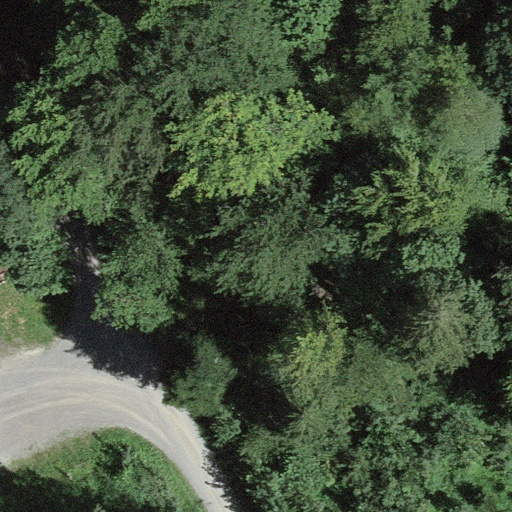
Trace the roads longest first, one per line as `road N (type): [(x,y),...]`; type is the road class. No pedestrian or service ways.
road 1 (track): [(511,325),(285,234),(0,70)]
road 2 (track): [(239,511),(143,365),(0,79)]
road 3 (track): [(358,267),(143,365),(0,408)]
